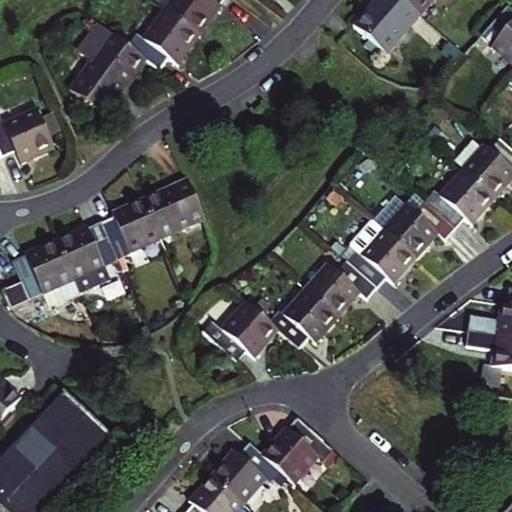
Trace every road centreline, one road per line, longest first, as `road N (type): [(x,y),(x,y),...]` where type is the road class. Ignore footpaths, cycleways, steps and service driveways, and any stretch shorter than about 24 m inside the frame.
road 1 (residential): [(0,217),(83,188),(147,134),(244,80),(323,0)]
road 2 (residential): [(511,247),(306,401)]
road 3 (residential): [(306,401),(258,394),(214,412),(119,511)]
road 4 (residential): [(306,401),(432,511)]
